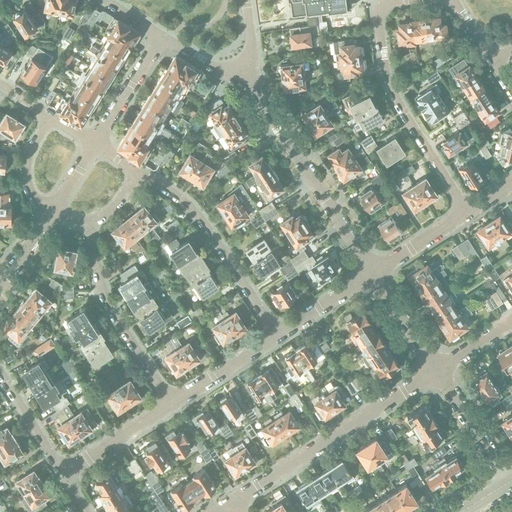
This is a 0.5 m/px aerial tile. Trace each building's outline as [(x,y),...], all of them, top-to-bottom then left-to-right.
[(59,12),(61,0),(47,0),(45,9),(59,12)] [(72,16),(75,0),(61,0),(59,12),(72,16)] [(288,0),(288,1),(290,0),(292,14),(309,12),(309,14),(320,12),(348,9),(352,8),(350,0),(288,0)] [(98,17),(100,13),(95,10),(90,18),(95,22),(98,17)] [(36,26),(25,11),(21,14),(19,13),(18,13),(17,14),(16,15),(15,16),(15,17),(14,18),(16,20),(15,22),(17,24),(19,25),(25,33),(36,26)] [(137,32),(113,17),(105,12),(103,11),(102,11),(101,12),(100,13),(98,17),(109,24),(106,29),(108,31),(132,45),(138,35),(137,32)] [(43,21),(38,14),(33,17),(39,27),(45,27),(45,24),(43,21)] [(318,26),(316,17),(307,18),(308,26),(317,25),(317,27),(318,26)] [(95,22),(90,18),(83,30),(88,33),(95,22)] [(447,36),(445,25),(440,26),(440,23),(440,22),(440,21),(439,21),(439,18),(425,20),(428,39),(440,37),(441,42),(447,41),(446,36),(447,36)] [(428,39),(425,20),(411,22),(411,23),(414,44),(423,43),(422,40),(428,39)] [(414,44),(411,23),(409,23),(401,24),(399,24),(400,30),(398,31),(399,42),(400,42),(400,44),(401,54),(409,53),(408,45),(414,44)] [(13,33),(8,25),(3,28),(5,31),(3,33),(6,37),(13,33)] [(310,36),(319,35),(318,26),(317,27),(317,25),(308,26),(309,32),(300,33),(299,27),(290,29),(292,46),(301,45),(302,48),(306,47),(306,45),(311,44),(310,36)] [(72,35),(74,30),(68,26),(63,36),(62,39),(67,39),(68,40),(72,35)] [(132,45),(108,31),(105,36),(108,38),(104,44),(125,57),(125,56),(126,55),(128,52),(128,50),(132,45)] [(10,43),(16,37),(13,33),(6,37),(10,43)] [(74,43),(77,38),(72,35),(68,40),(74,43)] [(0,60),(4,63),(11,52),(5,48),(10,43),(6,37),(4,38),(0,42),(0,60)] [(361,56),(360,48),(359,46),(354,47),(353,45),(355,45),(354,40),(333,42),(336,61),(361,58),(361,56)] [(125,57),(104,44),(101,50),(99,49),(98,49),(92,46),(89,50),(95,53),(94,54),(117,68),(121,63),(122,62),(124,59),(124,57),(125,57)] [(46,67),(52,57),(52,54),(49,52),(47,53),(39,48),(37,50),(32,46),(26,55),(31,58),(29,62),(28,62),(26,66),(25,66),(24,67),(25,68),(21,74),(27,78),(26,79),(33,83),(33,82),(36,84),(46,67)] [(436,67),(451,57),(448,53),(434,61),(436,67)] [(117,68),(94,54),(92,58),(94,60),(90,67),(110,79),(111,79),(112,78),(114,75),(114,73),(117,68)] [(449,66),(458,60),(455,56),(446,62),(449,66)] [(202,73),(177,57),(174,58),(168,68),(193,84),(195,85),(202,73)] [(357,71),(363,70),(362,68),(363,68),(362,60),(361,60),(361,58),(336,61),(336,62),(337,69),(344,68),(345,73),(340,74),(341,82),(350,81),(349,75),(357,73),(357,71)] [(310,72),(308,63),(281,66),(281,67),(280,69),(281,72),(282,73),(283,78),(303,75),(310,72)] [(464,86),(479,76),(474,69),(473,70),(472,70),(469,66),(467,67),(466,67),(459,71),(460,72),(456,74),(464,86)] [(110,79),(90,67),(86,73),(83,71),(79,76),(103,91),(106,86),(108,85),(110,82),(110,80),(110,79)] [(193,84),(168,68),(165,73),(163,74),(161,77),(161,79),(183,93),(186,87),(190,89),(193,84)] [(305,87),(304,80),(323,72),(321,68),(310,72),(303,75),(283,78),(284,83),(282,84),(283,87),(284,89),(285,90),(305,87)] [(421,76),(419,71),(409,76),(411,81),(421,76)] [(430,84),(440,77),(436,72),(427,78),(430,84)] [(52,91),(53,88),(59,79),(54,75),(46,87),(52,91)] [(103,91),(79,76),(77,76),(76,78),(76,80),(75,80),(71,85),(72,87),(76,90),(96,102),(96,101),(98,101),(100,98),(100,96),(103,91)] [(484,89),(482,85),(482,84),(483,83),(479,76),(464,86),(471,97),(484,89)] [(183,93),(161,79),(160,80),(159,81),(157,84),(157,86),(154,91),(180,107),(183,102),(179,99),(183,93)] [(211,95),(216,86),(211,83),(205,91),(211,95)] [(440,100),(436,95),(441,92),(436,84),(426,91),(427,92),(417,99),(419,102),(418,103),(423,111),(440,100)] [(478,108),(493,98),(489,91),(487,93),(487,92),(486,92),(484,89),(471,97),(478,108)] [(96,102),(76,90),(75,91),(72,96),(68,94),(65,99),(89,114),(92,108),(93,108),(95,105),(95,103),(96,102)] [(180,107),(154,91),(151,96),(149,97),(147,100),(147,101),(147,102),(168,116),(172,110),(176,113),(180,107)] [(375,107),(369,95),(367,96),(365,93),(355,98),(353,93),(352,94),(350,91),(342,95),(352,113),(348,115),(351,120),(359,116),(375,107)] [(89,114),(65,99),(63,98),(56,110),(79,124),(82,124),(89,114)] [(499,111),(496,107),(497,107),(496,106),(498,105),(493,98),(478,108),(485,120),(499,111)] [(216,124),(234,113),(229,106),(227,106),(226,107),(221,100),(219,100),(208,107),(207,109),(216,124)] [(450,113),(447,108),(445,109),(440,100),(423,111),(428,120),(429,119),(432,123),(442,116),(443,117),(450,113)] [(168,116),(147,102),(146,103),(145,104),(143,107),(143,108),(140,114),(163,128),(166,122),(165,122),(168,116)] [(309,126),(338,107),(335,102),(323,110),(319,105),(316,107),(313,103),(303,109),(306,113),(302,116),(303,117),(303,119),(304,121),(306,121),(309,126)] [(333,124),(329,118),(332,117),(333,116),(335,116),(338,116),(340,117),(341,119),(344,117),(338,107),(309,126),(311,130),(311,132),(313,134),(315,135),(333,124)] [(382,119),(375,107),(359,116),(351,120),(347,122),(352,129),(356,127),(355,126),(362,122),(365,128),(382,119)] [(466,117),(461,108),(451,114),(454,118),(453,118),(457,124),(466,117)] [(243,123),(235,112),(234,113),(216,124),(212,127),(220,138),(222,136),(224,135),(241,124),(243,123)] [(475,119),(472,113),(466,117),(470,122),(475,119)] [(19,132),(24,124),(17,120),(18,119),(12,115),(11,117),(7,114),(6,116),(4,114),(0,120),(2,121),(0,124),(0,129),(5,133),(5,132),(15,138),(17,139),(20,132),(19,132)] [(163,128),(140,114),(136,119),(135,120),(133,123),(133,124),(132,125),(154,139),(158,132),(160,134),(160,133),(169,138),(171,133),(167,131),(163,128)] [(460,129),(470,123),(470,122),(466,117),(457,124),(460,129)] [(242,140),(242,139),(245,137),(243,134),(245,133),(245,131),(241,124),(224,135),(222,136),(220,138),(222,137),(228,147),(227,148),(230,153),(239,146),(237,142),(239,141),(240,142),(242,140)] [(511,124),(501,132),(499,144),(500,144),(511,146),(511,124)] [(150,144),(154,139),(132,125),(132,126),(131,127),(129,130),(129,131),(125,137),(150,153),(154,147),(150,144)] [(465,144),(467,142),(460,132),(454,135),(447,139),(448,140),(443,142),(446,146),(444,148),(449,155),(455,150),(455,151),(460,148),(463,153),(468,149),(465,144)] [(337,146),(348,139),(344,134),(337,139),(333,141),(337,146)] [(150,153),(125,137),(119,147),(120,150),(144,165),(150,153)] [(184,149),(189,141),(184,138),(178,147),(180,149),(181,147),(184,149)] [(490,145),(486,138),(481,141),(477,145),(480,150),(490,145)] [(403,152),(394,139),(378,150),(387,163),(403,152)] [(368,154),(378,147),(375,142),(365,149),(366,151),(368,154)] [(208,148),(198,143),(196,146),(203,151),(206,152),(208,148)] [(511,146),(500,144),(498,151),(497,151),(496,155),(504,167),(511,162),(511,146)] [(484,156),(480,150),(477,145),(468,152),(474,162),(484,156)] [(491,156),(487,150),(492,147),(490,145),(480,150),(484,156),(486,159),(491,156)] [(337,169),(366,151),(365,149),(363,147),(356,152),(355,150),(351,153),(348,148),(341,152),(339,148),(329,155),(331,159),(331,160),(331,162),(333,165),(335,165),(337,169)] [(168,163),(175,152),(169,148),(164,156),(159,153),(157,155),(156,156),(163,160),(168,163)] [(191,178),(207,153),(206,152),(203,151),(201,155),(203,156),(200,161),(191,155),(181,170),(180,170),(179,173),(185,176),(186,175),(191,178)] [(361,168),(370,162),(366,155),(368,154),(366,151),(337,169),(340,173),(339,175),(341,178),(343,178),(344,179),(354,173),(357,178),(364,174),(361,169),(361,168)] [(227,165),(238,157),(235,152),(221,161),(227,165)] [(203,184),(213,169),(207,165),(212,156),(207,153),(191,178),(197,182),(196,183),(202,187),(204,185),(203,184)] [(163,160),(156,156),(153,161),(160,165),(163,160)] [(257,183),(274,172),(269,164),(267,165),(262,157),(250,165),(256,174),(254,175),(245,181),(245,180),(242,183),(246,189),(249,187),(257,182),(257,183)] [(483,180),(471,162),(459,169),(471,187),(483,180)] [(223,181),(232,172),(226,166),(217,174),(223,181)] [(404,178),(407,175),(415,171),(412,166),(401,173),(404,178)] [(396,176),(392,170),(382,177),(386,182),(393,178),(396,176)] [(282,188),(277,180),(279,179),(274,172),(257,183),(260,188),(259,188),(259,191),(266,201),(269,202),(273,199),(271,196),(282,188)] [(386,182),(382,177),(381,174),(370,181),(375,189),(386,182)] [(399,188),(393,178),(386,182),(393,193),(399,188)] [(436,194),(425,179),(414,186),(425,203),(431,199),(431,201),(438,197),(436,194)] [(360,185),(357,180),(350,184),(354,190),(360,185)] [(225,215),(241,205),(250,198),(241,184),(227,194),(229,197),(217,204),(218,205),(218,207),(220,209),(221,210),(225,215)] [(425,203),(414,186),(403,193),(413,209),(415,212),(421,208),(420,206),(425,203)] [(383,204),(372,187),(359,196),(361,199),(360,200),(363,204),(364,204),(369,212),(383,204)] [(10,199),(10,192),(5,192),(5,190),(0,190),(0,205),(10,205),(10,199)] [(406,213),(399,202),(387,210),(390,215),(397,210),(401,216),(406,213)] [(262,216),(275,208),(271,203),(259,211),(262,215),(262,216)] [(0,223),(11,224),(11,205),(10,205),(0,205),(0,223)] [(242,219),(248,216),(241,205),(225,215),(228,221),(228,222),(230,225),(231,225),(232,226),(235,224),(237,228),(245,223),(242,219)] [(154,214),(152,216),(144,206),(143,207),(141,207),(138,210),(138,211),(134,214),(146,230),(151,236),(156,232),(153,229),(161,223),(154,214)] [(266,221),(276,214),(278,213),(275,208),(262,216),(266,221)] [(289,235),(307,223),(304,218),(301,218),(298,213),(293,216),(291,216),(289,217),(288,219),(281,223),(289,235)] [(146,230),(134,214),(123,223),(135,238),(146,230)] [(256,228),(266,221),(262,216),(262,215),(252,222),(256,228)] [(505,237),(511,232),(511,224),(510,222),(505,225),(499,216),(492,220),(493,220),(489,223),(505,248),(509,245),(503,237),(504,237),(505,237)] [(402,233),(391,217),(378,226),(380,228),(380,230),(382,234),(383,234),(388,242),(402,233)] [(170,232),(180,225),(177,220),(166,227),(170,232)] [(144,249),(135,238),(123,223),(119,227),(117,227),(114,229),(114,230),(113,231),(125,247),(130,243),(135,249),(134,250),(137,254),(144,249)] [(308,239),(313,236),(310,230),(310,228),(307,223),(289,235),(300,251),(305,248),(302,243),(303,242),(305,243),(307,241),(308,239)] [(505,248),(489,223),(484,226),(484,225),(478,229),(478,230),(478,231),(474,233),(478,241),(479,240),(481,244),(484,249),(488,247),(488,248),(495,244),(500,251),(504,248),(505,248)] [(173,237),(183,230),(180,225),(170,232),(173,237)] [(281,244),(274,235),(270,238),(276,247),(281,244)] [(476,253),(468,239),(463,242),(472,256),(476,253)] [(270,251),(264,240),(247,250),(248,252),(248,253),(250,255),(251,256),(254,262),(270,251)] [(195,252),(192,247),(192,246),(190,242),(189,242),(188,241),(172,251),(179,263),(195,252)] [(472,256),(463,242),(458,246),(465,257),(470,254),(471,256),(472,256)] [(465,257),(458,246),(452,250),(459,260),(465,257)] [(73,266),(75,257),(76,252),(69,251),(69,248),(61,247),(61,249),(59,249),(57,261),(55,260),(54,265),(56,266),(55,269),(72,272),(73,267),(75,267),(75,266),(73,266)] [(275,264),(278,263),(270,251),(254,262),(258,267),(258,268),(260,271),(261,271),(262,273),(264,271),(267,276),(278,269),(275,264)] [(295,267),(305,260),(308,258),(304,251),(291,260),(295,266),(295,267)] [(186,274),(204,262),(200,255),(198,256),(195,252),(179,263),(186,274)] [(337,268),(335,265),(333,265),(327,256),(324,259),(322,255),(308,265),(305,260),(295,267),(298,271),(306,267),(313,278),(317,275),(321,282),(337,271),(336,270),(337,268)] [(493,266),(486,255),(480,260),(487,271),(493,266)] [(119,265),(115,258),(110,261),(114,268),(119,265)] [(210,274),(207,269),(208,268),(204,262),(186,274),(193,284),(210,274)] [(283,275),(293,269),(290,264),(280,270),(283,275)] [(125,281),(120,285),(121,286),(121,287),(123,291),(124,291),(127,296),(144,286),(144,285),(149,282),(146,277),(141,281),(137,274),(139,273),(134,266),(121,275),(125,281)] [(416,287),(435,275),(437,273),(443,270),(440,266),(431,272),(427,266),(418,271),(417,269),(407,275),(416,287)] [(500,276),(493,266),(487,271),(493,281),(500,276)] [(287,281),(299,273),(298,271),(295,267),(293,269),(283,275),(287,281)] [(422,298),(442,285),(442,286),(447,283),(443,277),(446,274),(443,269),(443,270),(437,273),(435,275),(416,287),(422,298)] [(208,290),(217,285),(216,284),(216,282),(214,279),(213,278),(210,274),(193,284),(189,287),(193,293),(197,290),(200,295),(201,295),(203,299),(211,294),(208,290)] [(511,275),(509,278),(508,278),(503,281),(506,285),(509,289),(509,290),(511,294),(511,275)] [(62,292),(63,286),(56,281),(53,279),(49,285),(57,291),(56,292),(61,295),(62,292)] [(74,291),(73,284),(65,285),(65,281),(56,281),(63,286),(62,292),(74,291)] [(133,308),(151,296),(156,293),(149,282),(144,285),(144,286),(127,296),(130,300),(129,301),(133,308)] [(297,296),(288,283),(272,294),(281,307),(289,302),(290,302),(294,299),(295,298),(297,296)] [(429,308),(453,292),(456,290),(453,286),(450,288),(449,286),(447,283),(442,286),(442,285),(422,298),(429,308)] [(505,297),(498,287),(494,290),(501,300),(505,297)] [(51,302),(36,289),(35,290),(34,290),(31,293),(31,295),(28,299),(43,311),(48,316),(53,309),(48,305),(51,302)] [(453,306),(460,302),(453,292),(429,308),(435,318),(453,306)] [(502,303),(495,293),(490,296),(497,306),(502,303)] [(158,307),(151,296),(133,308),(137,314),(139,313),(142,318),(158,307)] [(497,306),(490,296),(485,300),(492,310),(497,306)] [(43,311),(28,299),(25,303),(23,302),(19,307),(35,321),(43,311)] [(164,324),(174,318),(168,308),(166,309),(163,304),(158,307),(142,318),(145,322),(145,324),(147,327),(148,328),(149,329),(150,328),(152,332),(157,328),(155,325),(162,320),(164,324)] [(442,328),(469,311),(466,306),(457,312),(453,306),(435,318),(442,328)] [(35,321),(19,307),(14,313),(15,314),(12,318),(27,331),(35,321)] [(200,317),(204,314),(200,308),(193,312),(190,307),(186,310),(189,315),(188,315),(192,322),(200,317)] [(245,328),(236,312),(230,316),(227,311),(225,312),(222,307),(218,310),(224,319),(235,336),(240,333),(241,334),(247,330),(246,327),(245,328)] [(224,319),(218,310),(217,308),(212,311),(219,323),(213,326),(218,333),(213,336),(219,345),(222,342),(224,345),(230,341),(230,339),(235,336),(224,319)] [(69,335),(90,321),(87,317),(87,315),(85,312),(84,311),(83,310),(68,321),(71,326),(65,329),(69,335)] [(370,323),(371,322),(364,311),(352,318),(350,314),(344,318),(347,322),(347,323),(353,332),(352,333),(352,334),(370,323)] [(458,332),(466,327),(462,320),(472,314),(469,311),(442,328),(449,339),(450,338),(451,339),(458,335),(457,334),(458,333),(458,332)] [(200,317),(203,322),(209,318),(206,313),(204,314),(200,317)] [(180,329),(192,322),(188,315),(176,323),(180,329)] [(25,333),(27,331),(12,318),(9,322),(7,322),(5,325),(5,326),(4,327),(12,335),(8,339),(18,348),(28,336),(25,333)] [(81,343),(99,331),(95,325),(93,326),(90,321),(69,335),(73,341),(78,338),(81,343)] [(359,345),(377,333),(370,323),(352,334),(359,344),(359,345)] [(89,353),(104,343),(101,339),(103,338),(99,331),(81,343),(84,348),(81,350),(85,356),(89,353)] [(362,358),(384,345),(385,344),(378,332),(377,333),(359,345),(365,354),(363,355),(362,353),(357,356),(360,360),(362,358)] [(198,358),(188,343),(182,347),(175,334),(170,337),(174,344),(175,346),(177,350),(188,366),(193,363),(194,364),(201,360),(199,358),(198,358)] [(30,350),(41,343),(42,342),(38,339),(37,339),(35,337),(26,343),(30,350)] [(170,337),(166,340),(170,346),(172,345),(173,347),(175,346),(174,344),(170,337)] [(45,353),(56,346),(51,339),(40,346),(45,353)] [(330,348),(325,340),(319,344),(324,352),(330,348)] [(112,354),(111,353),(111,352),(109,349),(107,348),(104,343),(89,353),(96,365),(100,362),(102,365),(109,361),(107,358),(112,354)] [(316,360),(320,358),(310,343),(307,345),(306,345),(305,345),(300,348),(300,349),(296,351),(311,375),(314,374),(310,369),(312,368),(311,366),(317,362),(316,360)] [(373,366),(391,355),(384,345),(362,358),(366,365),(370,362),(373,366)] [(202,355),(210,350),(207,347),(200,351),(202,355)] [(188,366),(177,350),(174,352),(166,357),(169,362),(166,364),(171,370),(173,368),(176,372),(175,373),(177,375),(184,371),(183,370),(188,366)] [(511,356),(507,350),(497,356),(501,362),(494,366),(497,371),(500,376),(511,368),(511,356)] [(311,375),(296,351),(292,354),(292,353),(286,357),(287,358),(286,358),(285,359),(290,367),(287,369),(292,377),(291,377),(294,381),(307,373),(309,376),(309,379),(312,383),(315,381),(311,375)] [(392,354),(391,355),(373,366),(374,367),(375,366),(382,376),(399,365),(392,354)] [(49,371),(51,370),(42,355),(32,362),(34,365),(24,371),(25,372),(25,374),(27,377),(28,378),(31,382),(49,371)] [(271,390),(282,383),(272,367),(267,370),(261,373),(262,374),(257,377),(273,401),(276,398),(271,390)] [(493,382),(490,378),(485,370),(474,377),(476,379),(475,379),(476,380),(473,382),(475,385),(474,386),(477,391),(479,390),(479,391),(493,382)] [(38,394),(56,382),(49,371),(31,382),(38,394)] [(501,378),(500,376),(497,371),(493,374),(497,380),(498,379),(499,380),(501,378)] [(113,381),(111,377),(106,379),(110,385),(114,382),(113,381)] [(273,401),(257,377),(253,379),(248,382),(248,383),(247,383),(249,385),(245,388),(250,395),(253,393),(257,399),(263,395),(268,404),(273,401)] [(363,388),(356,377),(350,380),(357,391),(363,388)] [(62,395),(66,392),(59,380),(56,382),(38,394),(41,398),(41,400),(43,403),(44,404),(45,405),(58,397),(61,401),(65,399),(62,395)] [(357,391),(350,380),(344,384),(351,395),(357,391)] [(140,396),(130,381),(118,388),(129,404),(135,401),(135,402),(142,398),(140,396)] [(296,393),(289,382),(283,386),(290,397),(296,393)] [(495,394),(500,391),(497,386),(496,386),(493,382),(479,391),(485,401),(488,399),(492,406),(500,401),(495,394)] [(129,404),(118,388),(115,384),(111,386),(114,391),(108,395),(113,404),(110,406),(114,412),(117,410),(117,411),(118,413),(125,409),(124,408),(129,404)] [(345,405),(341,398),(345,395),(341,389),(342,389),(341,388),(340,387),(339,386),(337,386),(336,386),(334,386),(333,387),(327,391),(324,387),(321,389),(323,393),(334,412),(345,405)] [(100,401),(92,389),(87,392),(91,399),(94,404),(100,401)] [(91,399),(87,392),(81,396),(85,403),(91,399)] [(303,405),(296,393),(290,397),(297,408),(303,405)] [(334,412),(323,393),(312,401),(318,411),(316,412),(321,419),(324,417),(325,418),(334,412)] [(506,406),(511,402),(511,395),(511,394),(502,401),(506,406)] [(244,415),(231,395),(228,397),(226,396),(221,399),(222,401),(220,402),(230,419),(237,414),(239,418),(244,415)] [(62,409),(70,403),(66,398),(65,399),(61,401),(54,406),(57,412),(62,409)] [(511,431),(511,402),(506,406),(509,411),(511,409),(511,415),(505,420),(505,421),(503,422),(510,433),(511,431)] [(262,415),(257,406),(252,409),(257,418),(262,415)] [(413,427),(431,415),(431,414),(429,415),(424,406),(407,417),(411,424),(413,427)] [(98,425),(92,415),(87,408),(81,413),(70,420),(80,436),(86,433),(86,434),(92,430),(92,429),(98,425)] [(54,421),(66,414),(62,409),(57,412),(51,416),(54,421)] [(258,419),(257,418),(252,409),(251,409),(245,412),(251,423),(258,419)] [(219,427),(208,410),(204,413),(203,411),(198,415),(198,416),(197,417),(193,420),(198,427),(202,424),(207,432),(207,433),(213,429),(215,431),(219,428),(220,430),(219,431),(224,440),(234,434),(226,423),(219,427)] [(299,426),(294,418),(296,417),(291,410),(276,420),(278,424),(281,422),(289,433),(293,430),(295,430),(297,428),(298,427),(299,426)] [(418,438),(438,425),(431,415),(413,427),(414,427),(412,428),(418,438)] [(289,433),(281,422),(278,424),(276,420),(272,422),(270,418),(264,422),(266,426),(260,430),(264,436),(262,438),(268,446),(272,443),(272,444),(273,443),(275,443),(277,441),(278,440),(289,433)] [(80,436),(70,420),(58,427),(68,442),(68,443),(69,445),(76,441),(75,440),(80,436)] [(257,435),(250,423),(244,427),(251,439),(257,435)] [(443,436),(437,427),(439,426),(438,425),(418,438),(421,442),(422,441),(427,447),(427,446),(430,451),(445,441),(442,437),(443,436)] [(0,448),(16,439),(12,433),(10,433),(7,428),(2,430),(1,428),(0,428),(0,448)] [(191,449),(186,441),(188,440),(183,431),(181,433),(177,428),(166,435),(177,451),(175,452),(177,453),(178,453),(180,456),(191,449)] [(396,438),(391,429),(385,432),(391,441),(396,438)] [(416,439),(414,436),(413,435),(407,438),(410,443),(412,442),(416,439)] [(388,455),(376,438),(372,441),(370,441),(368,442),(367,444),(366,444),(378,462),(388,455)] [(22,452),(19,447),(20,446),(16,439),(0,448),(0,452),(2,457),(0,458),(4,464),(11,459),(12,461),(19,457),(18,455),(22,452)] [(206,448),(200,439),(200,440),(200,439),(194,443),(200,452),(206,448)] [(165,458),(155,442),(144,449),(147,454),(145,456),(151,464),(153,463),(158,470),(169,463),(167,460),(168,459),(167,457),(165,458)] [(255,462),(242,442),(233,448),(236,451),(234,453),(244,469),(255,462)] [(378,462),(366,444),(366,445),(364,445),(362,446),(361,448),(357,450),(358,453),(364,463),(365,462),(367,467),(368,466),(372,472),(377,469),(383,478),(386,476),(377,463),(378,462)] [(436,459),(447,452),(443,447),(433,453),(436,459)] [(212,457),(208,451),(206,448),(200,452),(206,461),(212,458),(212,457)] [(219,457),(213,448),(208,451),(212,457),(214,461),(219,457)] [(244,469),(234,453),(236,451),(233,448),(227,452),(230,457),(225,460),(230,468),(227,470),(231,477),(235,475),(244,469)] [(455,472),(463,467),(462,466),(464,465),(461,460),(459,461),(456,457),(447,463),(444,458),(438,462),(449,479),(450,478),(453,479),(455,478),(454,475),(456,474),(455,472)] [(408,470),(413,466),(417,464),(413,458),(404,465),(408,470)] [(142,470),(135,459),(129,463),(131,465),(136,474),(142,470)] [(354,478),(342,460),(331,467),(343,486),(354,478)] [(449,479),(438,462),(432,465),(435,470),(426,476),(429,481),(427,482),(430,487),(432,486),(432,487),(441,481),(442,483),(443,482),(445,484),(448,482),(447,479),(449,479)] [(136,474),(131,465),(125,469),(131,477),(136,474)] [(420,476),(413,466),(408,470),(414,480),(420,476)] [(343,486),(331,467),(319,475),(331,493),(343,486)] [(118,486),(112,477),(117,474),(113,468),(96,479),(98,482),(95,483),(95,486),(98,487),(103,494),(116,486),(118,486)] [(216,488),(213,482),(214,482),(213,480),(211,481),(204,469),(191,478),(192,480),(189,482),(198,496),(204,493),(205,495),(207,494),(210,494),(213,492),(214,489),(216,488)] [(43,482),(39,476),(37,477),(34,471),(16,482),(20,487),(21,486),(26,493),(43,482)] [(157,481),(151,471),(145,475),(151,484),(157,481)] [(331,493),(319,475),(308,482),(320,501),(331,493)] [(0,492),(9,487),(5,481),(4,481),(3,478),(0,479),(0,492)] [(163,490),(157,481),(151,484),(153,488),(155,490),(157,493),(163,490)] [(49,496),(45,490),(47,489),(43,482),(26,493),(22,495),(26,501),(30,499),(30,500),(28,501),(31,507),(36,504),(38,506),(45,502),(44,499),(49,496)] [(198,496),(189,482),(183,486),(182,484),(171,491),(178,502),(177,503),(178,505),(179,504),(183,509),(185,508),(188,509),(191,506),(192,504),(194,502),(192,500),(198,496)] [(320,501),(308,482),(296,490),(308,508),(320,501)] [(417,501),(406,484),(396,491),(407,508),(408,507),(409,507),(412,506),(413,504),(417,501)] [(123,497),(122,496),(116,486),(103,494),(99,496),(100,497),(99,498),(102,503),(103,502),(106,506),(123,497)] [(149,494),(156,504),(161,500),(157,493),(155,490),(149,494)] [(407,508),(396,491),(387,497),(396,511),(400,511),(401,511),(403,511),(406,510),(406,508),(407,508)] [(119,511),(129,506),(132,504),(126,494),(122,496),(123,497),(106,506),(106,507),(105,508),(107,511),(119,511)] [(286,511),(292,508),(285,496),(271,505),(273,507),(265,511),(286,511)] [(396,511),(387,497),(377,503),(382,511),(396,511)] [(161,500),(156,504),(160,511),(166,511),(168,511),(161,500)] [(351,511),(352,511),(346,502),(340,506),(344,511),(351,511)] [(64,511),(69,511),(72,511),(66,503),(61,506),(64,511)] [(382,511),(377,503),(367,510),(368,511),(382,511)]
